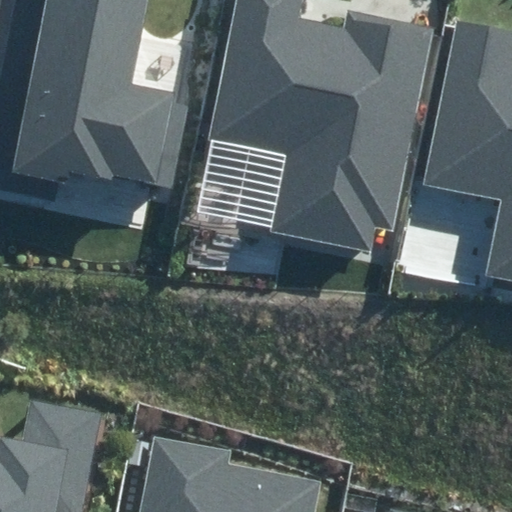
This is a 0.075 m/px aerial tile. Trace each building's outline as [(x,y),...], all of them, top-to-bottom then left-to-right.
[(14,0),(0,76),(0,188),(54,199),(57,185),(69,187),(72,170),(173,189),(189,105),(172,101),(174,91),(129,82),(145,0),(14,0)] [(271,230),(369,251),(374,227),(393,231),(437,26),(348,8),(344,25),(301,16),(304,0),(236,0),(207,138),(286,155),(271,230)] [(486,276),(511,281),(511,35),(458,25),(426,186),(501,201),(486,276)] [(0,511),(81,511),(99,414),(32,401),(24,443),(0,438),(0,511)] [(313,511),(319,480),(228,463),(230,452),(149,437),(134,511),(313,511)]
